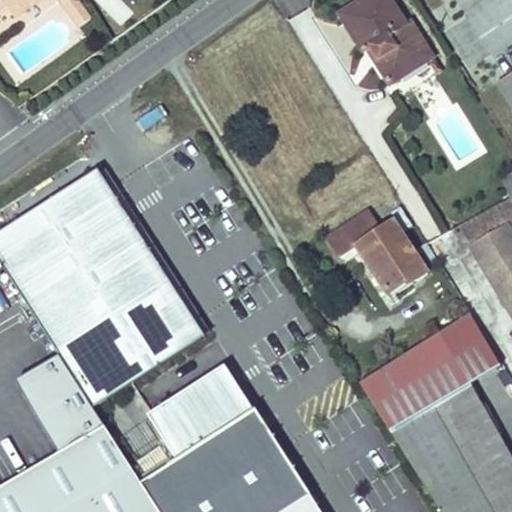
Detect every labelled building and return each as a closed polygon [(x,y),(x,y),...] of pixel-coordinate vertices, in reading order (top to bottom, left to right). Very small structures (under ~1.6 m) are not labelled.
[(0,0),(4,5),(13,17),(38,0),(0,0)] [(91,18),(78,0),(61,0),(79,26),(91,18)] [(361,52),(366,49),(370,46),(377,57),(373,60),(388,85),(432,58),(409,22),(404,25),(388,0),(363,0),(339,16),(361,52)] [(511,34),(508,38),(498,23),(511,14),(511,11),(504,0),(466,0),(449,11),(511,108),(511,34)] [(370,46),(366,49),(373,60),(377,57),(370,46)] [(170,283),(101,175),(0,238),(0,256),(61,352),(170,283)] [(511,198),(511,199),(493,210),(460,226),(477,257),(511,236),(511,198)] [(367,213),(326,240),(339,260),(356,249),(389,300),(427,276),(394,224),(380,232),(367,213)] [(511,236),(477,257),(511,316),(511,236)] [(207,339),(170,283),(61,352),(64,358),(96,412),(207,339)] [(356,384),(390,435),(469,388),(503,368),(468,315),(356,384)] [(96,412),(64,358),(22,382),(63,455),(107,428),(96,412)] [(256,414),(228,370),(141,426),(170,469),(256,414)] [(511,511),(511,463),(469,388),(390,435),(438,511),(511,511)] [(112,409),(122,429),(147,416),(137,396),(112,409)] [(322,511),(259,412),(256,414),(170,469),(144,486),(160,511),(322,511)] [(160,511),(144,486),(107,428),(63,455),(0,491),(0,511),(160,511)]
